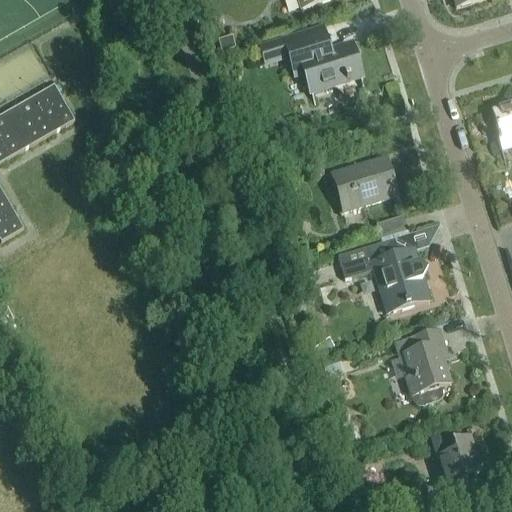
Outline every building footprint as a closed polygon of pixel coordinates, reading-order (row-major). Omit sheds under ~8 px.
[(296,0),(300,12),(335,1),(335,0),(334,0),(333,1),(332,0),(296,0)] [(451,0),(455,10),(489,0),(451,0)] [(323,30),(311,34),(257,51),(263,69),(290,60),(293,67),(301,64),(315,108),(316,107),(312,94),(359,79),(363,92),(364,92),(350,47),(330,53),(323,30)] [(0,245),(23,232),(0,192),(0,166),(74,124),(53,87),(0,118),(0,245)] [(494,139),(499,153),(511,149),(511,105),(490,113),(498,138),(494,139)] [(342,216),(396,199),(385,160),(330,177),(342,216)] [(375,227),(380,242),(407,234),(402,219),(375,227)] [(390,259),(386,244),(360,251),(361,252),(337,259),(343,280),(372,272),(385,316),(428,304),(422,283),(427,272),(417,268),(413,253),(390,259)] [(447,366),(437,334),(393,348),(398,362),(403,361),(409,381),(403,382),(410,404),(412,408),(416,410),(420,410),(434,406),(437,403),(439,400),(439,396),(438,392),(448,389),(442,367),(447,366)] [(333,348),(322,336),(308,348),(318,361),(333,348)] [(342,373),(337,358),(321,363),(326,378),(342,373)] [(434,459),(442,486),(424,492),(430,511),(449,511),(471,505),(465,488),(471,486),(474,480),(472,476),(480,473),(469,438),(452,444),(450,436),(430,442),(435,459),(434,459)]
